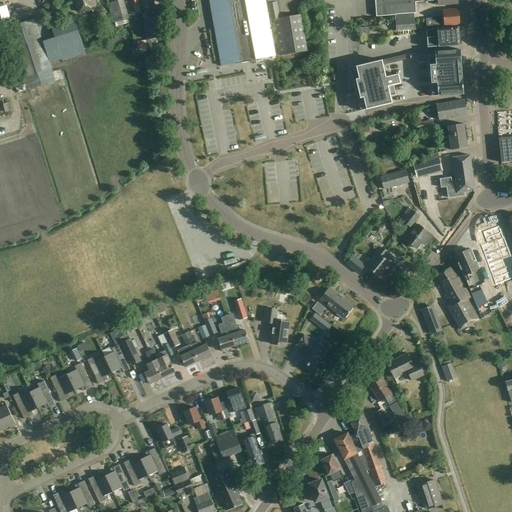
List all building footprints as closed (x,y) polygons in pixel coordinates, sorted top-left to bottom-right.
[(72,0),(75,12),(95,6),(93,0),(72,0)] [(123,0),(119,0),(107,4),(113,23),(118,22),(119,25),(128,23),(127,19),(129,18),(123,0)] [(209,0),(221,65),(275,55),(265,0),(209,0)] [(267,0),(271,20),(273,20),(279,56),(305,51),(299,15),(280,19),(276,0),(267,0)] [(374,0),(376,16),(395,15),(396,31),(415,29),(414,14),(416,14),(415,2),(435,0),(435,4),(457,3),(457,0),(374,0)] [(460,24),(458,9),(443,10),(444,16),(434,17),(434,26),(460,24)] [(154,12),(143,14),(147,39),(148,39),(149,46),(159,45),(157,37),(159,37),(154,12)] [(35,19),(5,28),(22,79),(51,69),(35,19)] [(428,47),(459,45),(458,28),(426,30),(428,47)] [(427,53),(428,53),(428,65),(430,64),(431,83),(430,83),(431,96),(463,94),(460,49),(427,52),(427,53)] [(405,54),(350,67),(360,110),(392,103),(388,86),(400,83),(398,74),(386,77),(383,65),(406,59),(405,54)] [(11,84),(15,95),(21,93),(17,82),(11,84)] [(464,99),(437,104),(439,120),(467,115),(464,99)] [(0,128),(11,127),(9,120),(0,121),(0,128)] [(433,120),(417,123),(418,130),(434,128),(433,120)] [(447,138),(466,135),(465,123),(445,126),(447,138)] [(359,132),(370,132),(369,124),(358,124),(359,132)] [(466,135),(447,138),(439,139),(440,147),(449,146),(449,150),(468,147),(466,135)] [(511,136),(498,138),(501,163),(511,161),(511,136)] [(425,163),(439,159),(437,152),(423,156),(425,163)] [(475,190),(470,154),(452,157),(457,193),(475,190)] [(439,159),(425,163),(414,166),(418,178),(442,171),(439,159)] [(405,170),(381,176),(384,188),(409,182),(405,170)] [(403,221),(411,227),(403,237),(416,248),(421,241),(425,244),(432,234),(420,224),(419,225),(415,222),(420,216),(412,210),(403,221)] [(487,244),(481,246),(496,285),(511,278),(511,275),(509,267),(511,265),(511,260),(503,237),(503,238),(499,227),(483,232),(487,244)] [(373,261),(368,267),(378,275),(389,261),(383,256),(388,251),(383,247),(372,261),(373,261)] [(470,289),(480,285),(485,282),(479,270),(480,270),(471,249),(455,256),(470,289)] [(353,255),(347,263),(359,273),(365,265),(353,255)] [(289,260),(278,256),(277,261),(288,265),(289,260)] [(451,268),(437,276),(447,294),(444,295),(449,303),(446,304),(459,329),(465,326),(464,323),(470,320),(471,322),(478,319),(467,299),(470,297),(459,277),(458,277),(455,273),(454,274),(451,268)] [(330,287),(320,299),(337,313),(337,315),(342,319),(343,318),(345,319),(354,307),(330,287)] [(482,290),(472,294),(478,307),(488,303),(482,290)] [(218,291),(209,293),(212,300),(220,297),(218,291)] [(247,318),(241,298),(233,301),(239,320),(247,318)] [(273,324),(270,344),(287,346),(290,322),(276,320),(278,309),(267,308),(264,323),(273,324)] [(202,315),(210,336),(218,333),(212,318),(211,318),(208,313),(202,315)] [(226,317),(235,345),(248,341),(245,330),(235,333),(230,315),(226,317)] [(235,345),(226,317),(222,318),(223,323),(219,324),(222,337),(217,339),(221,350),(235,345)] [(130,324),(136,331),(142,327),(135,319),(130,324)] [(205,325),(198,328),(203,339),(209,336),(205,325)] [(173,330),(163,334),(168,344),(169,343),(171,348),(180,344),(173,330)] [(190,345),(198,361),(211,355),(206,345),(200,347),(194,336),(192,337),(189,331),(181,335),(184,341),(191,338),(194,343),(190,345)] [(304,334),(296,345),(307,352),(301,360),(314,370),(328,349),(315,340),(315,341),(304,334)] [(116,346),(121,343),(119,337),(113,340),(116,346)] [(142,362),(131,338),(121,343),(132,366),(142,362)] [(191,338),(184,341),(186,347),(177,351),(185,367),(198,361),(190,345),(194,343),(191,338)] [(163,346),(168,357),(174,354),(171,348),(169,343),(168,344),(163,346)] [(113,353),(104,357),(112,373),(118,370),(120,374),(129,369),(118,346),(111,349),(113,353)] [(155,354),(152,349),(145,352),(147,358),(155,354)] [(158,360),(154,362),(161,378),(175,372),(170,361),(170,362),(165,351),(155,355),(158,360)] [(149,371),(144,374),(149,384),(161,378),(154,362),(158,360),(155,355),(155,354),(147,358),(150,363),(147,365),(149,371)] [(424,375),(418,363),(413,366),(407,354),(387,363),(394,378),(408,371),(412,381),(424,375)] [(177,355),(172,357),(177,368),(182,367),(177,355)] [(106,376),(112,373),(104,357),(95,361),(93,357),(87,360),(98,384),(108,380),(106,376)] [(206,360),(209,370),(219,368),(216,357),(206,360)] [(35,370),(41,367),(38,362),(32,365),(35,370)] [(67,375),(75,391),(81,388),(83,392),(92,387),(80,363),(74,367),(76,370),(67,375)] [(451,364),(442,367),(447,381),(456,378),(451,364)] [(42,369),(45,375),(52,372),(49,366),(42,369)] [(75,391),(67,375),(58,379),(56,375),(50,378),(61,402),(70,397),(69,394),(75,391)] [(392,394),(381,378),(370,386),(380,401),(385,398),(389,404),(395,401),(391,394),(392,394)] [(30,392),(38,409),(44,406),(45,409),(55,405),(43,381),(37,384),(39,388),(30,392)] [(239,388),(226,392),(229,402),(232,412),(245,408),(239,388)] [(38,409),(30,392),(21,397),(19,393),(13,396),(24,420),(33,415),(32,411),(38,409)] [(226,418),(224,410),(226,409),(224,402),(219,404),(217,398),(205,402),(210,415),(217,413),(219,420),(226,418)] [(269,443),(271,442),(272,443),(275,442),(276,441),(282,439),(278,429),(279,428),(278,425),(277,424),(276,422),(275,422),(269,403),(254,408),(257,417),(260,416),(269,443)] [(6,406),(0,409),(0,421),(4,429),(15,424),(6,406)] [(205,428),(202,419),(199,420),(195,407),(183,411),(187,425),(195,422),(198,430),(205,428)] [(390,423),(382,408),(374,412),(382,427),(390,423)] [(243,412),(246,421),(255,418),(252,409),(243,412)] [(375,490),(383,487),(381,484),(386,483),(380,467),(381,467),(369,432),(370,432),(367,427),(370,425),(361,412),(359,410),(354,411),(351,412),(347,417),(348,419),(346,420),(350,427),(354,434),(349,437),(375,490)] [(264,464),(257,444),(254,436),(260,433),(256,419),(248,422),(253,434),(240,439),(243,449),(250,468),(253,468),(254,469),(259,468),(259,465),(264,464)] [(208,426),(212,437),(218,435),(214,423),(208,426)] [(181,433),(178,428),(170,432),(166,424),(157,429),(163,442),(173,438),(172,437),(181,433)] [(234,430),(215,437),(223,459),(229,457),(228,454),(241,450),(234,430)] [(374,511),(371,507),(382,502),(377,491),(383,488),(383,487),(375,490),(349,437),(347,434),(334,440),(355,481),(351,483),(362,511),(374,511)] [(177,440),(183,453),(193,449),(187,436),(177,440)] [(146,456),(140,459),(148,475),(157,471),(159,475),(165,472),(154,448),(145,453),(146,456)] [(340,469),(333,455),(326,458),(325,457),(322,458),(323,460),(320,461),(327,476),(330,474),(334,481),(342,477),(339,470),(340,469)] [(139,480),(148,475),(140,459),(134,462),(133,458),(123,463),(134,486),(141,483),(139,480)] [(105,476),(113,492),(122,488),(123,492),(130,488),(119,465),(109,469),(111,473),(105,476)] [(184,467),(170,473),(174,485),(189,479),(184,467)] [(228,469),(210,477),(216,492),(217,491),(225,511),(241,504),(237,495),(240,494),(228,469)] [(203,474),(174,486),(178,495),(207,483),(203,474)] [(104,496),(113,492),(105,476),(99,478),(97,475),(88,479),(99,503),(106,500),(104,496)] [(330,498),(323,479),(309,485),(315,502),(321,500),(325,511),(336,511),(334,507),(333,507),(329,498),(330,498)] [(442,504),(435,480),(417,486),(421,497),(423,496),(427,509),(442,504)] [(76,489),(70,492),(78,508),(86,504),(88,508),(95,505),(84,481),(74,485),(76,489)] [(159,483),(153,486),(156,492),(161,490),(159,483)] [(69,511),(78,508),(70,492),(64,495),(62,491),(53,495),(60,511),(69,511)] [(209,492),(194,498),(199,511),(210,511),(216,510),(209,492)] [(371,507),(374,511),(390,511),(385,500),(382,502),(371,507)]
